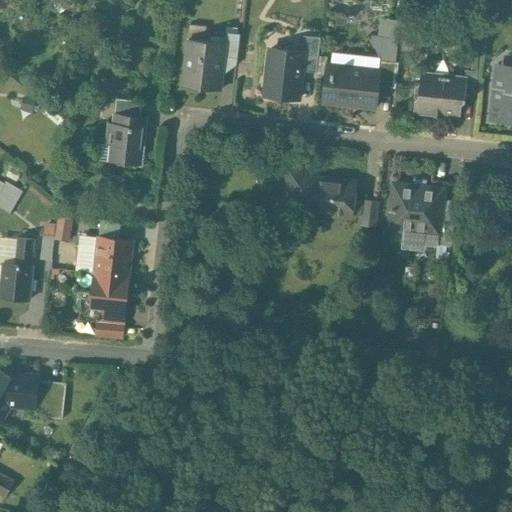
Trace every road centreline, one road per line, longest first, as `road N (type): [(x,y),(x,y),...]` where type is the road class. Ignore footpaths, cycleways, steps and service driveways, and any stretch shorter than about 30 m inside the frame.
road 1 (residential): [(0,336),(157,352),(184,117),(511,152)]
road 2 (track): [(173,365),(511,407)]
